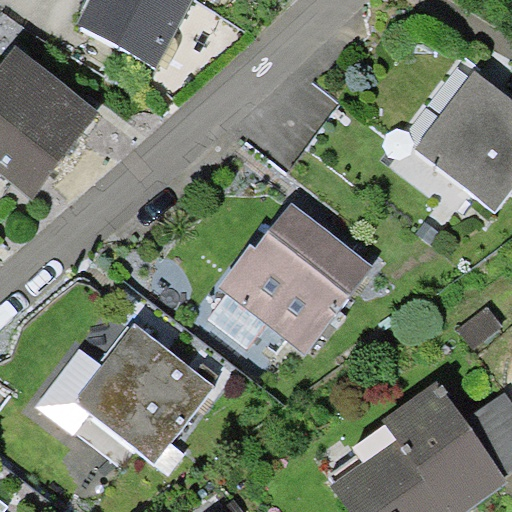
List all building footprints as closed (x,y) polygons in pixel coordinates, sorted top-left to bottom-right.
[(193,0),(88,0),(76,23),(156,67),(193,0)] [(101,111),(16,45),(0,65),(0,173),(32,199),(50,177),(101,111)] [(511,185),(511,99),(474,71),(443,111),(413,149),(493,210),(511,185)] [(373,267),(291,202),(263,238),(255,248),(251,245),(217,286),(227,294),(266,324),(304,354),(373,267)] [(266,324),(227,294),(208,319),(247,349),(266,324)] [(214,386),(134,325),(103,367),(75,402),(90,414),(155,463),(214,386)] [(75,402),(103,367),(80,349),(36,407),(74,436),(90,414),(75,402)] [(437,381),(383,419),(397,439),(332,485),(350,511),(463,511),(508,481),(504,475),(465,420),(437,381)] [(511,401),(505,392),(465,420),(504,475),(511,469),(511,401)]
